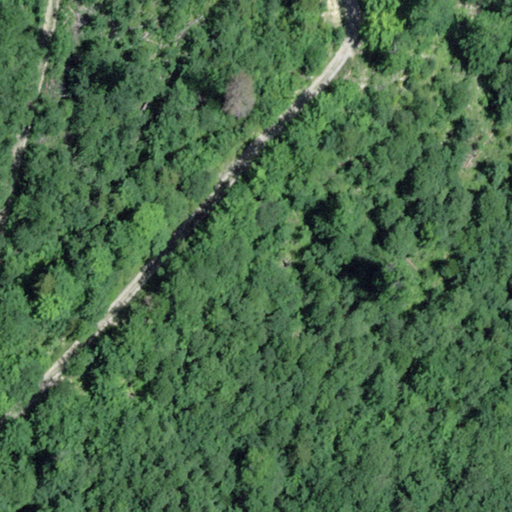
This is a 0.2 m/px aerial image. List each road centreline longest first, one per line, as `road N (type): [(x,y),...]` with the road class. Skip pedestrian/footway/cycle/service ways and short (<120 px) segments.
road 1 (track): [(0,433),(337,69),(359,28),(356,0)]
road 2 (track): [(57,0),(0,243)]
